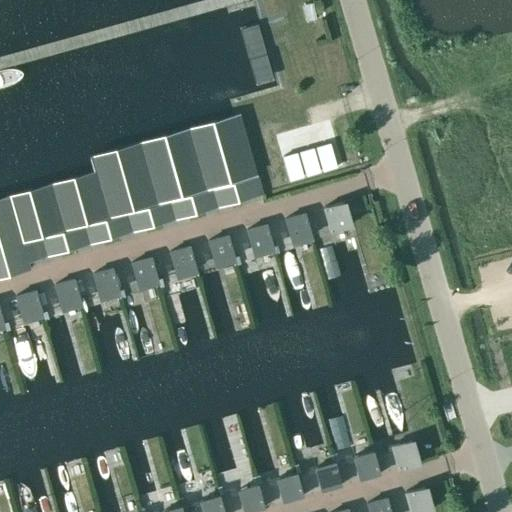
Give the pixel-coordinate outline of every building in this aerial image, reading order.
[(306,0),(288,0),(298,33),(314,29),(306,0)] [(93,172),(8,197),(22,245),(29,243),(54,236),(63,234),(72,231),(97,224),(105,221),(114,219),(139,211),(148,209),(156,206),(257,177),(238,114),(89,157),(93,172)] [(242,182),(233,184),(237,198),(246,196),(242,182)] [(233,184),(225,187),(229,201),(237,198),(233,184)] [(199,194),(191,197),(195,210),(203,208),(199,194)] [(0,254),(3,254),(12,252),(21,249),(23,248),(22,245),(8,197),(0,198),(0,254)] [(191,197),(182,199),(186,213),(195,210),(191,197)] [(349,224),(342,200),(323,206),(329,229),(349,224)] [(156,206),(148,209),(152,223),(161,220),(156,206)] [(152,223),(148,209),(139,211),(144,225),(152,223)] [(311,235),(304,212),(284,217),(291,240),(311,235)] [(114,219),(105,221),(109,235),(118,232),(114,219)] [(109,235),(105,221),(97,224),(101,237),(109,235)] [(272,246),(265,223),(246,228),(253,251),(272,246)] [(76,245),(72,231),(63,234),(67,247),(76,245)] [(67,247),(63,234),(54,236),(59,250),(67,247)] [(234,257),(227,234),(207,240),(214,263),(234,257)] [(33,257),(29,243),(22,245),(23,248),(21,249),(24,260),(33,257)] [(195,268),(189,245),(169,251),(176,274),(195,268)] [(15,265),(12,252),(3,254),(7,267),(15,265)] [(150,256),(131,262),(137,285),(157,279),(150,256)] [(118,290),(112,267),(92,273),(99,296),(118,290)] [(80,301),(73,278),(54,284),(60,307),(80,301)] [(35,290),(15,295),(22,318),(41,313),(35,290)] [(417,462),(411,440),(391,445),(398,468),(417,462)] [(379,474),(372,451),(353,456),(360,479),(379,474)] [(341,485),(334,462),(314,467),(321,490),(341,485)] [(302,496),(295,473),(276,478),(283,501),(302,496)] [(245,511),(264,507),(257,484),(238,489),(244,511),(245,511)] [(410,511),(420,511),(431,509),(424,486),(404,492),(410,511)] [(223,511),(219,495),(199,500),(202,511),(223,511)] [(368,511),(389,511),(386,497),(366,503),(368,511)]
